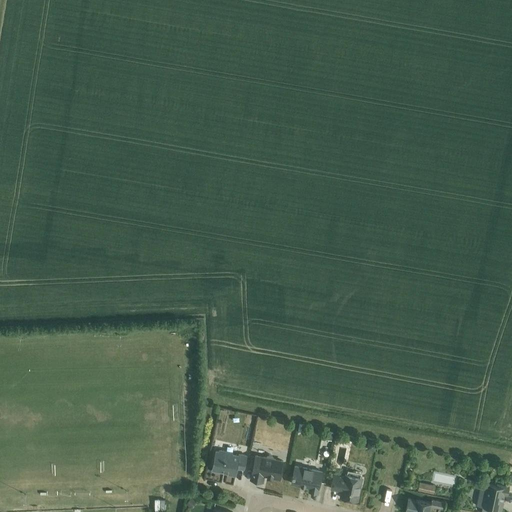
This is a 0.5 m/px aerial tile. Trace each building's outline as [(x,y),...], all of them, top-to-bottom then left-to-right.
[(324,438),(332,440),(333,432),(325,431),(324,438)] [(232,454),(230,452),(221,450),(219,451),(216,450),(212,469),(214,470),(214,471),(219,472),(220,471),(228,472),(227,474),(235,476),(237,467),(244,469),(246,455),(239,454),(238,455),(232,454)] [(265,457),(255,455),(251,479),(262,481),(264,474),(267,475),(267,477),(272,478),(272,477),(279,478),(283,461),(274,459),(273,456),(271,455),(269,454),(266,455),(265,457)] [(322,471),(294,465),(291,483),(310,487),(309,491),(317,492),(322,471)] [(340,497),(357,501),(362,477),(360,477),(361,473),(348,470),(347,474),(345,474),(344,477),(341,476),(341,475),(334,473),(331,488),(342,490),(340,497)] [(430,470),(428,478),(450,483),(452,475),(430,470)] [(434,489),(435,485),(419,482),(419,486),(418,490),(426,491),(433,493),(434,489)] [(482,507),(481,511),(498,511),(499,510),(500,510),(500,509),(502,508),(503,505),(502,503),(502,502),(504,494),(507,495),(509,486),(497,483),(496,485),(487,483),(482,507)] [(191,497),(185,504),(190,508),(196,502),(191,497)] [(431,499),(431,502),(408,497),(405,511),(412,511),(429,511),(431,506),(444,508),(446,502),(431,499)] [(150,498),(149,511),(160,511),(161,499),(150,498)] [(457,501),(461,507),(466,504),(462,498),(457,501)]
